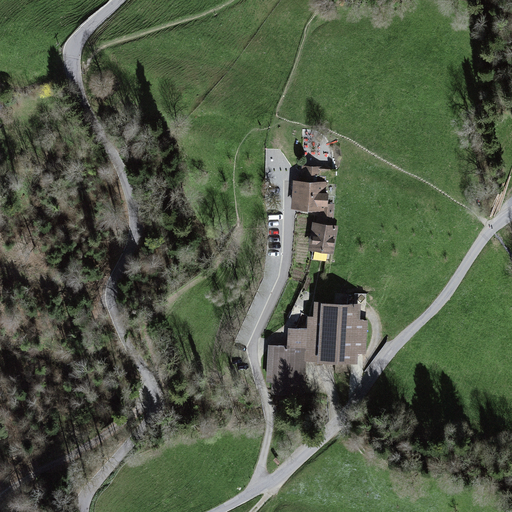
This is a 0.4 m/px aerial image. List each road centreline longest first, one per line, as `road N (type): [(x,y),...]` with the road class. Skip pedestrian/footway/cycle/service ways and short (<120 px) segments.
road 1 (residential): [(82,511),(153,407),(147,372),(110,312),(108,288),(130,236),(128,212),(72,67),(74,44),(117,0)]
road 2 (residential): [(511,213),(490,229),(342,416),(277,478),(216,511)]
road 3 (track): [(153,407),(0,500)]
